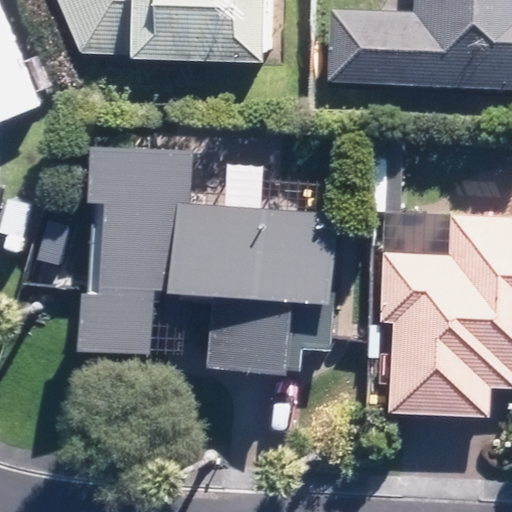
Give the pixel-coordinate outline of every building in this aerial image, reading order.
[(0,0),(0,114),(50,94),(12,0),(0,0)] [(75,0),(94,45),(284,55),(286,0),(75,0)] [(350,4),(349,77),(511,78),(511,0),(432,0),(432,5),(350,4)] [(224,355),(308,359),(310,328),(339,329),(341,291),(352,291),(356,203),(205,195),(208,139),(117,134),(106,341),(169,344),(173,280),(227,283),(224,355)] [(511,209),(468,207),(467,246),(397,243),(394,312),(403,312),(399,402),(505,407),(506,385),(511,384),(511,209)]
